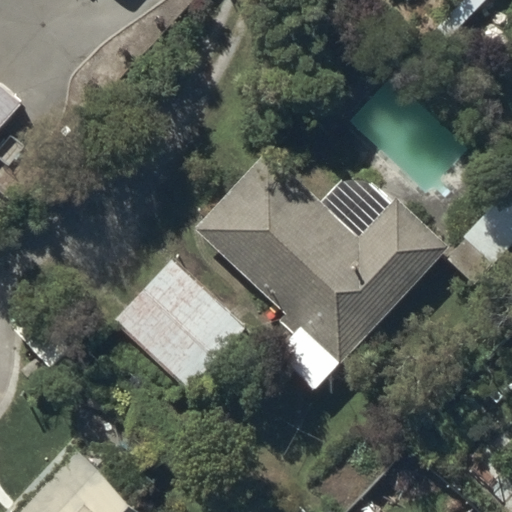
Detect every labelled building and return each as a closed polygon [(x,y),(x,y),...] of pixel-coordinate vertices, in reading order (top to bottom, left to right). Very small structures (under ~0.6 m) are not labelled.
[(0,86),(0,136),(25,108),(0,86)] [(315,401),(456,253),(400,200),(362,239),(273,154),(200,231),(290,316),(282,324),(297,338),(274,362),(315,401)] [(482,291),(511,259),(511,199),(452,263),(482,291)] [(176,258),(113,323),(177,385),(192,370),(205,382),(253,332),(176,258)] [(141,511),(78,454),(24,511),(141,511)]
